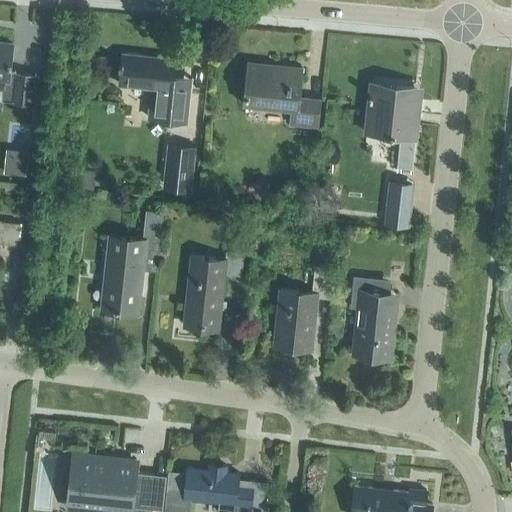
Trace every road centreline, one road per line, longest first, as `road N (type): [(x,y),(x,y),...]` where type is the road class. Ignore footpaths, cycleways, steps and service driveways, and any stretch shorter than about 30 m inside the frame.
road 1 (residential): [(422,400),(463,23)]
road 2 (residential): [(10,365),(301,392)]
road 3 (residential): [(463,23),(200,0)]
road 4 (residential): [(485,511),(471,458),(422,400)]
road 5 (residential): [(301,392),(422,400)]
road 6 (residential): [(287,511),(301,392)]
